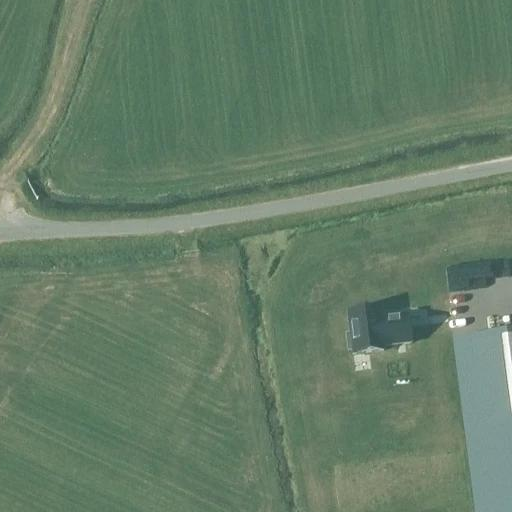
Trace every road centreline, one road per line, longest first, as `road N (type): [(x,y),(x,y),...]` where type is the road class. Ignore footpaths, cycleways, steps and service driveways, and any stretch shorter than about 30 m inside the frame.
road 1 (unclassified): [(0,233),(248,215),(511,165)]
road 2 (track): [(81,0),(50,103),(0,180)]
